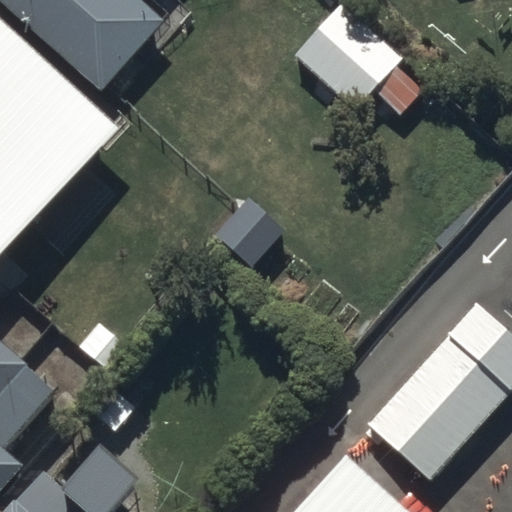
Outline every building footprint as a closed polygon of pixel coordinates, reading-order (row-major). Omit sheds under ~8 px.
[(2,0),(98,85),(164,10),(153,0),(2,0)] [(340,15),(291,65),(355,125),(403,75),(340,15)] [(0,249),(114,123),(0,20),(0,249)] [(511,390),(511,334),(475,301),(364,424),(429,482),(511,390)] [(0,470),(54,410),(0,365),(0,511),(1,511),(19,493),(0,476),(0,470)] [(393,511),(347,472),(311,511),(393,511)] [(69,511),(63,511),(44,494),(27,511),(134,511),(99,480),(69,511)]
